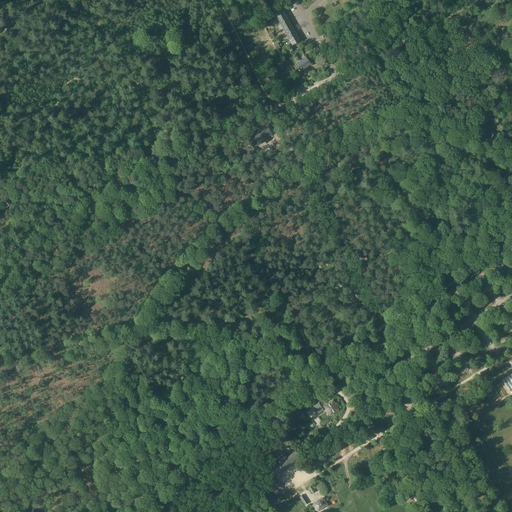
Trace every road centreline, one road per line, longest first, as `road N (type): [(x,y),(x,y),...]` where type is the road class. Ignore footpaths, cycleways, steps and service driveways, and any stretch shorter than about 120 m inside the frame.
road 1 (track): [(0,170),(128,145),(199,148),(280,105)]
road 2 (track): [(88,0),(139,93),(145,146)]
road 3 (unclassified): [(335,75),(473,0)]
road 4 (track): [(280,105),(265,93),(219,0)]
